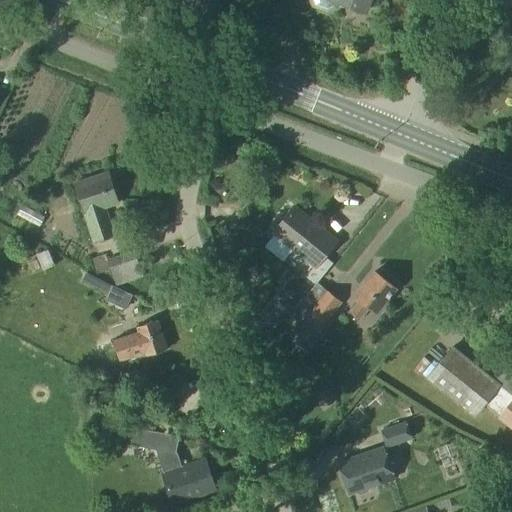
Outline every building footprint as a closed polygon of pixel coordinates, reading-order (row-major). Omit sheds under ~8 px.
[(364,12),(368,0),(311,0),(314,6),(327,11),(335,7),(338,2),(364,12)] [(93,244),(114,237),(105,209),(119,204),(109,173),(74,184),(93,244)] [(315,286),(332,264),(324,257),(337,241),(294,207),(272,234),(313,267),(304,277),(315,286)] [(32,214),(28,221),(46,232),(50,225),(32,214)] [(117,288),(141,281),(133,253),(108,260),(117,288)] [(96,275),(110,271),(105,255),(91,259),(96,275)] [(376,314),(396,289),(374,272),(355,297),(359,300),(349,313),(359,321),(369,308),(376,314)] [(132,295),(112,286),(105,301),(125,310),(132,295)] [(303,351),(341,303),(325,290),(287,337),(303,351)] [(277,301),(263,319),(274,328),(289,310),(277,301)] [(40,327),(83,343),(90,322),(48,306),(40,327)] [(147,357),(167,351),(157,321),(136,328),(138,333),(113,341),(120,362),(146,354),(147,357)] [(261,350),(276,332),(264,322),(249,340),(261,350)] [(499,387),(500,385),(452,346),(426,379),(474,417),(484,405),(499,387)] [(511,397),(499,387),(484,405),(500,417),(511,426),(511,397)] [(92,426),(102,426),(101,405),(91,405),(92,426)] [(387,447),(411,439),(405,423),(382,431),(387,447)] [(182,468),(177,453),(176,453),(179,437),(134,428),(130,446),(156,451),(164,474),(162,474),(173,506),(216,491),(205,460),(182,468)] [(359,494),(367,492),(370,487),(394,479),(383,448),(339,463),(349,494),(355,492),(359,494)]
